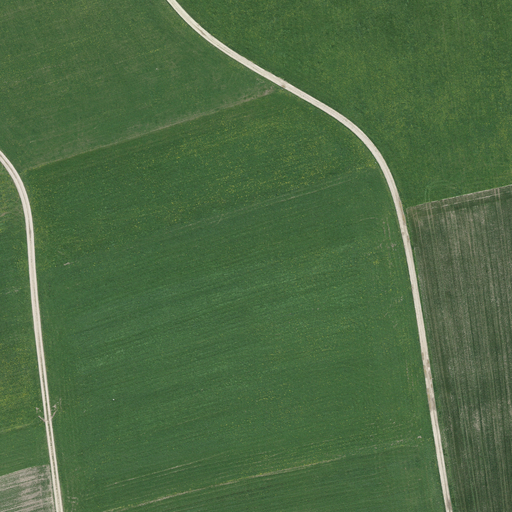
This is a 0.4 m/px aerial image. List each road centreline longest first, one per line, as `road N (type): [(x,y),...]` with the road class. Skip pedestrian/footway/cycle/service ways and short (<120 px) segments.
road 1 (track): [(171,0),(229,54),(336,116),(385,170),(404,225),(448,511)]
road 2 (track): [(0,154),(29,215),(60,511)]
